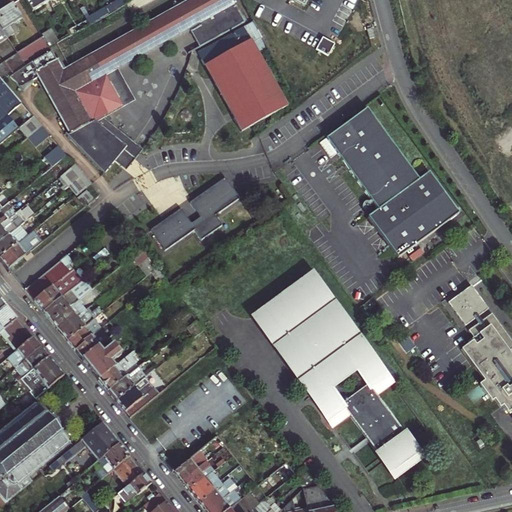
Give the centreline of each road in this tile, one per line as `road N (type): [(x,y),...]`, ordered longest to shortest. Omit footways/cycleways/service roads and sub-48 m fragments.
road 1 (residential): [(0,280),(193,511)]
road 2 (residential): [(511,247),(417,109),(381,0)]
